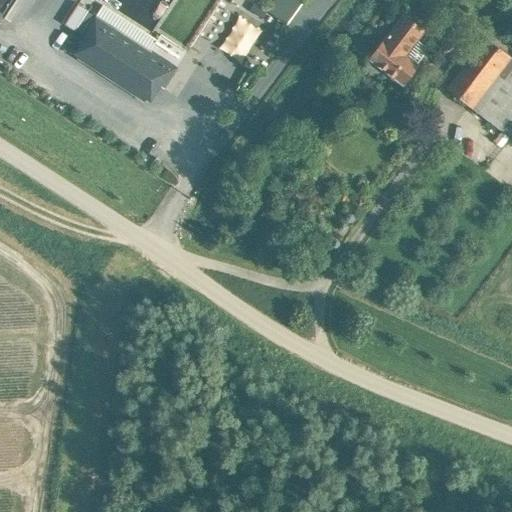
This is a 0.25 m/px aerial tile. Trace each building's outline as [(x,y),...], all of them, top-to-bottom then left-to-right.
[(239,11),(243,0),(229,0),(227,7),(239,11)] [(297,0),(273,0),(266,10),(286,24),(301,3),(297,0)] [(77,4),(64,25),(74,31),(87,11),(77,4)] [(403,16),(397,23),(370,60),(402,84),(415,66),(403,56),(423,30),(403,16)] [(151,105),(162,88),(175,69),(94,17),(82,36),(88,40),(78,57),(151,105)] [(511,59),(485,38),(445,89),(510,139),(511,138),(511,59)]
